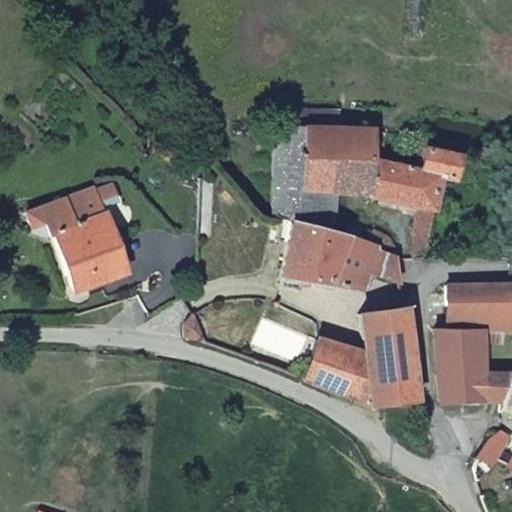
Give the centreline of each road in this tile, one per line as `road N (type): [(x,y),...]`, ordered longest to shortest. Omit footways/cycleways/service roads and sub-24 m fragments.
road 1 (residential): [(453,478),(418,470),(329,408),(224,363),(117,338),(0,334)]
road 2 (unclassified): [(511,270),(424,273),(409,294),(423,407),(453,478)]
